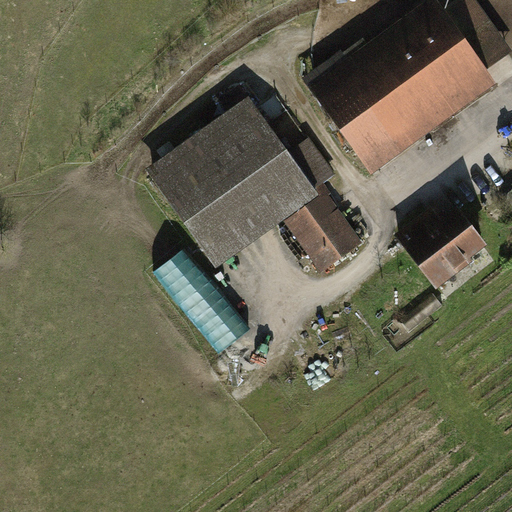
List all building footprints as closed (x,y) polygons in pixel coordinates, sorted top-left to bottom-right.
[(469,0),(461,0),(441,15),(482,72),(507,54),(469,0)] [(361,72),(324,98),(366,157),(483,74),(482,72),(441,15),(376,61),(362,42),(347,53),(361,72)] [(259,109),(156,183),(214,264),(307,198),(312,204),(291,220),(326,268),(359,245),(323,196),(322,197),(314,185),(332,173),(309,141),(290,154),(259,109)] [(419,220),(400,235),(435,280),(483,244),(458,212),(440,225),(435,219),(425,227),(419,220)] [(184,258),(159,282),(230,357),(255,334),(184,258)]
